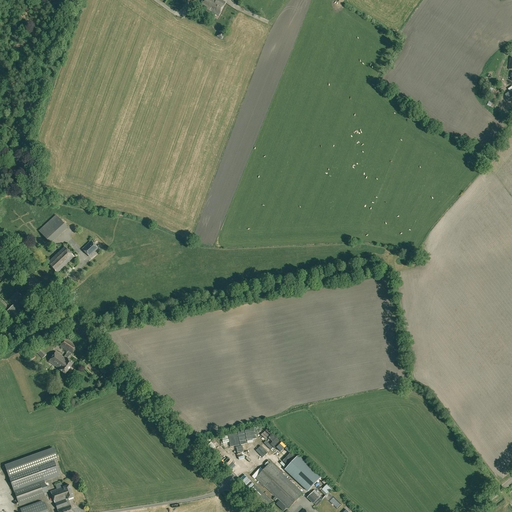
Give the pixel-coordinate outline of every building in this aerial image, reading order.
[(203,0),(200,6),(219,16),(226,3),(220,0),(203,0)] [(264,8),(267,0),(250,0),(247,7),(255,11),(257,5),(264,8)] [(487,105),(493,108),(499,95),(497,94),(496,93),(497,91),(484,85),(481,93),(491,97),(487,105)] [(39,231),(50,243),(67,227),(56,215),(39,231)] [(82,249),(89,257),(98,248),(91,241),(82,249)] [(48,263),(57,273),(74,257),(65,247),(48,263)] [(11,298),(17,304),(23,298),(17,292),(11,298)] [(11,314),(10,315),(13,319),(19,312),(13,305),(9,309),(7,311),(11,314)] [(59,370),(65,374),(73,363),(67,359),(70,355),(70,356),(78,345),(66,337),(60,346),(67,352),(64,357),(56,352),(49,362),(60,369),(59,370)] [(36,352),(42,359),(46,355),(40,349),(36,352)] [(265,442),(263,444),(270,452),(273,449),(265,442)] [(48,492),(47,488),(49,487),(49,486),(46,487),(44,480),(59,475),(53,460),(57,458),(55,452),(6,469),(19,505),(44,496),(43,493),(48,492)] [(321,477),(298,455),(285,470),(308,491),(321,477)] [(256,478),(289,508),(303,493),(270,462),(256,478)] [(57,509),(58,511),(72,511),(68,499),(74,497),(69,485),(63,487),(50,492),(55,503),(57,509)] [(314,503),(317,506),(322,501),(319,498),(321,496),(319,494),(319,493),(315,489),(315,490),(314,490),(307,498),(313,504),(314,503)] [(339,511),(344,506),(336,498),(331,502),(339,511)] [(20,511),(47,511),(44,503),(20,511)]
